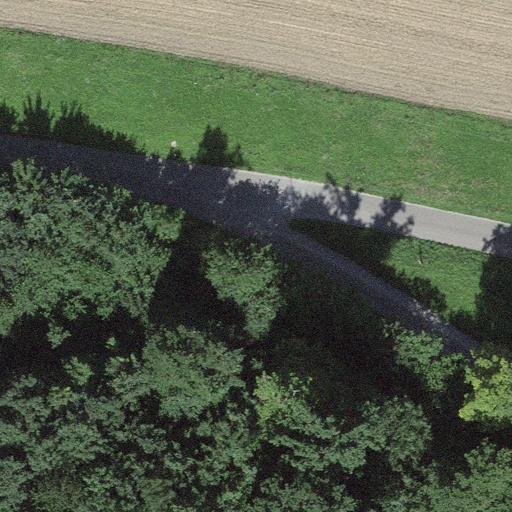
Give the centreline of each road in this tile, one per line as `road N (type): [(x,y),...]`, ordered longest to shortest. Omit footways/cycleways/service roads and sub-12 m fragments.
road 1 (unclassified): [(0,162),(204,181),(511,239)]
road 2 (track): [(204,181),(398,297),(511,388)]
